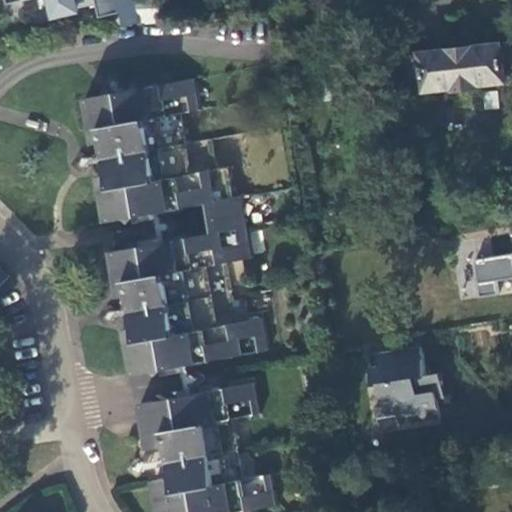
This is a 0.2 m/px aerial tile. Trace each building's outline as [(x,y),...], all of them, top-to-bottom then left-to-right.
[(6,0),(8,5),(28,0),(52,0),(56,15),(79,9),(78,7),(97,2),(100,16),(120,11),(117,0),(6,0)] [(137,0),(143,21),(162,17),(157,0),(137,0)] [(377,12),(376,0),(344,0),(346,15),(377,12)] [(451,51),(409,55),(412,90),(454,85),(455,89),(480,86),(480,83),(511,79),(511,43),(451,50),(451,51)] [(212,236),(113,254),(130,344),(135,376),(191,366),(192,368),(199,367),(200,365),(269,352),(264,321),(241,325),(230,264),(252,261),(241,199),(232,200),(226,170),(215,172),(210,141),(189,145),(184,115),(201,112),(195,81),(86,101),(94,148),(98,147),(104,180),(101,181),(104,200),(108,223),(164,213),(165,215),(171,215),(172,211),(207,206),(212,236)] [(511,255),(474,260),(479,297),(498,295),(496,282),(511,279),(511,255)] [(0,286),(8,278),(0,270),(0,286)] [(427,343),(383,350),(385,363),(378,364),(381,381),(388,380),(391,402),(385,403),(388,423),(411,419),(410,412),(433,409),(434,415),(447,413),(445,402),(444,394),(451,393),(448,370),(432,372),(427,343)] [(256,385),(140,406),(148,451),(163,449),(169,481),(154,484),(157,500),(159,511),(254,511),(277,508),(272,477),(244,482),(233,421),(261,416),(256,385)] [(453,400),(451,393),(444,394),(445,402),(453,400)]
